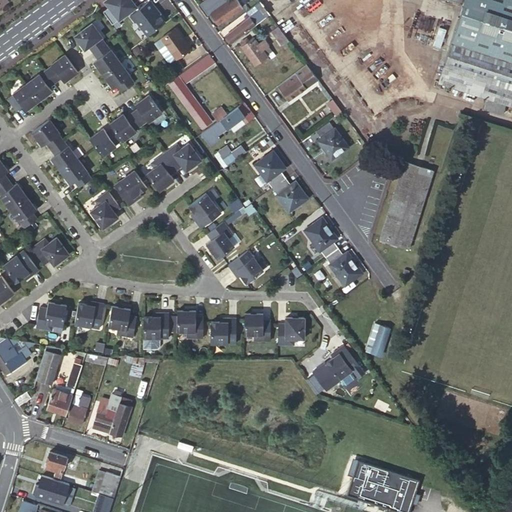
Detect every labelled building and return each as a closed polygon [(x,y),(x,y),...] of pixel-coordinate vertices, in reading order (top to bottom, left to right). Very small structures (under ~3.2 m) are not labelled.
[(224,0),(205,0),(198,6),(206,18),(214,12),(227,3),(224,0)] [(260,2),(258,0),(230,0),(227,3),(214,12),(216,14),(212,17),(218,25),(242,7),(246,13),(260,2)] [(433,79),(488,97),(506,103),(511,104),(511,0),(450,0),(457,2),(433,79)] [(150,2),(130,16),(135,23),(136,22),(147,37),(164,24),(154,9),(155,9),(150,2)] [(270,16),(260,2),(246,13),(250,18),(239,26),(237,23),(232,27),(233,30),(226,35),(227,37),(226,39),(228,42),(230,42),(232,43),(270,16)] [(89,46),(93,53),(106,44),(101,38),(103,37),(92,23),(75,36),(85,49),(89,46)] [(290,43),(277,25),(272,29),(274,32),(272,33),(283,48),(290,43)] [(170,63),(176,59),(190,49),(175,28),(161,39),(165,45),(158,50),(167,62),(170,63)] [(254,67),(267,58),(262,51),(266,48),(269,47),(264,40),(258,45),(253,39),(252,40),(250,37),(240,44),(242,46),(241,48),(254,67)] [(165,45),(161,39),(154,44),(158,50),(165,45)] [(110,50),(106,44),(93,53),(98,59),(94,62),(104,75),(121,62),(111,49),(110,50)] [(262,51),(267,58),(268,59),(272,56),(266,48),(262,51)] [(53,65),(47,70),(56,82),(62,77),(65,82),(79,71),(66,54),(52,64),(53,65)] [(215,63),(208,55),(178,77),(178,78),(170,85),(186,108),(183,110),(188,116),(191,114),(202,129),(211,123),(184,86),(215,63)] [(131,76),(121,62),(104,75),(113,88),(117,85),(122,91),(134,82),(130,76),(131,76)] [(307,66),(278,88),(288,102),(317,81),(307,66)] [(40,74),(27,83),(40,100),(53,91),(50,87),(56,82),(47,70),(41,75),(40,74)] [(14,94),(8,99),(17,111),(23,106),(26,110),(40,100),(27,83),(13,93),(14,94)] [(162,111),(149,94),(136,103),(139,107),(133,112),(141,124),(147,120),(148,121),(162,111)] [(506,103),(488,97),(485,108),(503,114),(506,103)] [(335,117),(341,113),(332,101),(326,105),(335,117)] [(254,117),(244,103),(227,115),(220,121),(201,134),(210,146),(221,138),(218,135),(227,129),(238,120),(246,123),(254,117)] [(220,121),(227,115),(222,109),(215,114),(220,121)] [(141,124),(133,112),(126,116),(123,112),(110,122),(113,127),(121,139),(122,140),(136,130),(135,128),(141,124)] [(48,150),(61,141),(56,135),(60,132),(50,118),(33,131),(43,145),(44,144),(48,150)] [(231,134),(246,123),(238,120),(227,129),(231,134)] [(327,123),(315,132),(318,137),(316,140),(331,160),(348,148),(333,127),(331,128),(327,123)] [(448,141),(450,142),(454,129),(438,125),(428,158),(442,163),(448,141)] [(121,139),(113,127),(107,131),(104,127),(90,137),(103,154),(116,144),(115,143),(121,139)] [(79,158),(69,145),(65,148),(61,141),(48,150),(53,156),(52,157),(62,170),(79,158)] [(178,144),(165,153),(177,170),(183,166),(187,171),(193,166),(196,164),(202,160),(189,143),(181,149),(178,144)] [(215,154),(226,168),(246,153),(241,146),(232,153),(226,146),(215,154)] [(177,170),(165,153),(152,162),(155,167),(147,173),(159,190),(165,186),(168,184),(174,179),(171,174),(177,170)] [(268,182),(273,188),(284,180),(279,173),(284,170),(273,153),(254,167),(266,183),(268,182)] [(88,171),(79,158),(62,170),(72,184),(73,183),(77,189),(89,180),(84,174),(88,171)] [(0,159),(0,185),(8,180),(4,174),(8,171),(0,159)] [(430,170),(401,161),(377,237),(407,246),(430,170)] [(135,170),(114,185),(129,205),(138,198),(136,195),(140,192),(148,187),(135,170)] [(8,180),(0,185),(0,193),(1,195),(0,195),(10,209),(27,196),(17,183),(13,186),(8,180)] [(284,180),(273,188),(278,195),(276,197),(288,213),(307,200),(294,184),(290,187),(284,180)] [(108,191),(96,200),(99,205),(91,211),(103,228),(109,224),(112,221),(118,217),(114,212),(121,207),(108,191)] [(221,213),(206,193),(189,205),(195,212),(198,217),(195,219),(201,228),(221,213)] [(36,209),(27,196),(10,209),(19,222),(20,221),(25,227),(37,218),(32,212),(36,209)] [(327,258),(338,250),(332,242),(336,240),(321,220),(304,231),(319,252),(321,250),(327,258)] [(233,234),(224,222),(207,234),(212,240),(207,244),(211,250),(214,253),(218,259),(234,246),(228,238),(233,234)] [(443,230),(438,229),(430,254),(434,256),(443,230)] [(45,238),(32,247),(44,264),(50,259),(54,264),(60,260),(63,257),(69,253),(57,236),(48,243),(45,238)] [(24,250),(3,265),(16,282),(23,277),(27,273),(30,277),(39,270),(24,250)] [(263,271),(248,250),(228,265),(235,274),(238,271),(241,276),(246,283),(263,271)] [(343,257),(338,250),(327,258),(332,264),(330,266),(345,286),(361,274),(347,254),(343,257)] [(430,269),(426,267),(417,293),(422,295),(430,269)] [(0,303),(5,299),(9,297),(14,293),(2,276),(0,276),(0,303)] [(56,303),(48,301),(47,308),(40,306),(36,326),(51,329),(53,323),(63,325),(67,305),(60,304),(56,303)] [(104,304),(93,301),(92,305),(87,304),(78,303),(74,323),(99,328),(104,304)] [(119,307),(112,306),(108,326),(118,328),(117,334),(133,337),(137,317),(129,315),(130,309),(123,308),(119,307)] [(184,311),(177,310),(177,331),(187,332),(187,338),(203,338),(203,317),(196,317),(196,311),(188,311),(184,311)] [(152,316),(143,316),(143,337),(169,338),(169,313),(158,313),(158,317),(152,316)] [(252,314),(245,314),(244,335),(255,335),(255,341),(270,341),(271,321),(263,320),(264,314),(256,314),(252,314)] [(237,319),(225,318),(225,322),(220,322),(211,322),(210,343),(236,344),(237,319)] [(304,339),(304,318),(297,318),(293,318),(286,318),(286,324),(278,324),(278,345),(294,345),(294,339),(304,339)] [(390,326),(375,322),(366,350),(381,354),(390,326)] [(0,336),(0,360),(8,371),(25,359),(16,346),(17,340),(0,336)] [(46,345),(37,378),(52,383),(62,348),(46,345)] [(344,345),(335,351),(338,355),(333,358),(326,363),(338,380),(359,365),(344,345)] [(99,362),(106,365),(109,356),(99,355),(99,356),(101,357),(99,362)] [(48,407),(66,413),(82,365),(75,362),(67,386),(60,383),(58,384),(57,385),(56,387),(54,387),(48,407)] [(130,374),(141,375),(142,364),(131,363),(130,374)] [(30,389),(16,398),(15,399),(19,405),(34,394),(30,389)] [(120,396),(113,394),(111,400),(109,405),(117,407),(118,402),(120,396)] [(92,426),(109,431),(121,435),(130,405),(118,402),(117,407),(116,410),(108,407),(109,405),(111,400),(102,397),(98,408),(92,426)] [(74,399),(73,402),(88,407),(89,404),(74,399)] [(88,407),(73,402),(68,419),(83,424),(88,407)] [(68,457),(50,452),(46,462),(48,463),(46,467),(57,471),(55,478),(61,479),(68,457)] [(406,511),(417,480),(360,462),(349,494),(404,511),(406,511)] [(99,493),(106,472),(99,469),(92,491),(99,493)] [(114,498),(121,476),(106,472),(99,493),(114,498)] [(42,480),(26,475),(19,497),(35,503),(42,480)] [(110,511),(114,498),(99,493),(95,507),(110,511)]
